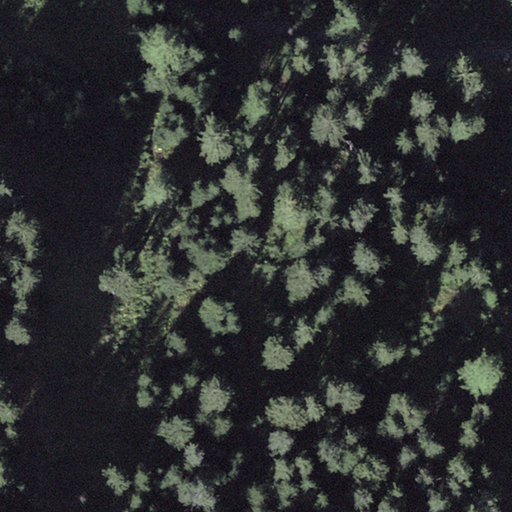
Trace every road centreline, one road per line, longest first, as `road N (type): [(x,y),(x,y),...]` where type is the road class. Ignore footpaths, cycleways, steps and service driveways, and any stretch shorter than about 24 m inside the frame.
road 1 (track): [(187,0),(223,23),(511,55)]
road 2 (track): [(511,391),(427,411),(224,511)]
